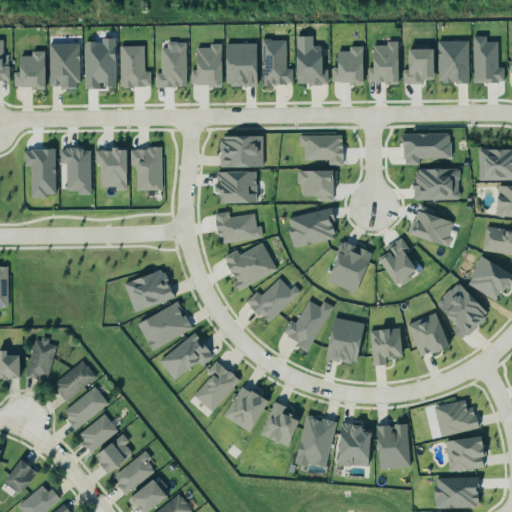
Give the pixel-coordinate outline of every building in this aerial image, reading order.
[(501,42),(490,43),(490,37),(476,37),(477,83),(507,83),(507,68),(501,68),(501,42)] [(88,43),(89,90),(106,90),(106,89),(120,89),(118,39),(106,39),(106,43),(88,43)] [(7,40),(0,40),(0,82),(12,82),(12,67),(7,67),(7,40)] [(289,70),(289,40),(264,41),(265,86),(295,86),(295,70),(289,70)] [(402,42),(389,42),(389,46),(377,46),(377,68),(371,68),(371,84),(403,84),(402,42)] [(472,84),(472,42),(441,42),(441,84),(472,84)] [(189,43),(177,43),(177,48),(164,48),(164,74),(158,74),(159,88),(190,87),(189,43)] [(260,43),(229,44),(231,87),(261,86),(260,43)] [(83,44),(52,44),(53,89),(83,88),(83,44)] [(194,87),(226,86),(225,44),(214,44),(214,48),(200,48),(200,70),(193,70),(194,87)] [(147,46),(123,47),(123,88),(154,88),(153,72),(147,72),(147,46)] [(301,86),(328,86),(327,46),(300,46),(301,86)] [(341,52),(342,68),(335,68),(335,85),(368,84),(366,47),(352,47),(352,52),(341,52)] [(439,80),(438,50),(413,50),(413,70),(406,70),(406,84),(426,84),(426,81),(439,80)] [(24,72),(16,72),(17,89),(49,88),(48,51),(35,52),(35,56),(23,57),(24,72)] [(422,159),(454,159),(454,134),(406,134),(406,166),(422,166),(422,159)] [(302,136),(302,147),(306,147),(307,161),(331,160),(331,166),(346,166),(346,135),(302,136)] [(224,169),(267,168),(266,137),(223,138),(224,169)] [(94,149),(63,150),(63,164),(69,164),(70,192),(81,191),(81,196),(95,195),(94,149)] [(165,191),(165,149),(133,149),(133,166),(139,166),(140,191),(165,191)] [(482,181),(511,180),(511,150),(482,150),(482,181)] [(34,167),(34,197),(59,197),(58,151),(28,151),(28,167),(34,167)] [(105,166),(105,189),(131,189),(131,151),(99,151),(99,166),(105,166)] [(462,200),(461,169),(417,170),(418,201),(462,200)] [(305,184),(306,197),(322,197),(322,202),(338,202),(338,171),(301,172),(301,184),(305,184)] [(259,172),(220,173),(221,205),(260,204),(259,172)] [(499,217),(511,217),(511,187),(500,187),(499,217)] [(457,223),(434,216),(436,210),(422,206),(413,235),(450,247),(457,223)] [(297,248),(340,239),(334,209),(290,219),(297,248)] [(217,214),(222,245),(265,238),(264,227),(259,228),(257,214),(232,218),(231,212),(217,214)] [(486,252),(511,254),(511,230),(489,227),(486,252)] [(383,260),(401,287),(422,273),(409,252),(412,250),(404,239),(392,247),(395,252),(383,260)] [(331,282),(360,295),(377,255),(345,241),(338,256),(341,258),(331,282)] [(242,290),(280,272),(266,243),(242,255),(240,251),(227,257),(242,290)] [(511,294),(511,272),(485,257),(469,284),(500,301),(505,292),(511,296),(511,294)] [(0,308),(11,309),(11,268),(0,267),(0,308)] [(177,299),(168,270),(127,284),(137,313),(177,299)] [(263,296),(259,292),(249,301),(271,324),(304,292),(298,286),(293,290),(282,278),(263,296)] [(460,326),(455,330),(465,341),(493,316),(462,282),(439,304),(460,326)] [(334,306),(325,302),(323,307),(310,301),(300,324),(292,320),(285,337),(314,350),(334,306)] [(195,332),(182,303),(141,322),(154,350),(195,332)] [(409,326),(425,360),(454,347),(439,313),(409,326)] [(369,325),(338,318),(329,359),(360,366),(369,325)] [(375,366),(389,366),(389,360),(406,359),(405,329),(374,330),(375,366)] [(178,381),(202,362),(205,366),(217,357),(197,333),(162,362),(178,381)] [(38,339),(28,375),(49,381),(59,344),(38,339)] [(2,380),(24,380),(24,357),(12,357),(12,352),(2,352),(2,380)] [(196,395),(214,412),(242,382),(219,361),(208,373),(213,378),(196,395)] [(66,400),(99,381),(88,362),(55,381),(66,400)] [(227,419),(257,433),(272,401),(242,387),(227,419)] [(111,406),(99,388),(65,410),(77,429),(111,406)] [(444,439),(482,429),(478,411),(472,413),(469,400),(437,408),(444,439)] [(290,408),(277,403),(263,436),(293,448),(304,421),(287,414),(290,408)] [(120,435),(109,416),(80,432),(91,451),(120,435)] [(339,423),(308,417),(299,464),(330,470),(339,423)] [(375,434),(367,434),(367,426),(344,425),(342,466),(374,467),(375,434)] [(383,469),(412,468),(411,426),(381,427),(383,469)] [(98,454),(110,473),(138,456),(126,437),(98,454)] [(449,442),(452,473),(489,469),(486,439),(449,442)] [(154,459),(148,450),(115,478),(129,495),(157,471),(150,462),(154,459)] [(23,494),(42,473),(26,459),(7,479),(23,494)] [(482,478),(438,479),(439,510),(482,508),(482,478)] [(162,479),(131,499),(138,509),(142,506),(146,511),(149,511),(174,497),(162,479)] [(18,507),(22,511),(47,511),(62,501),(47,483),(18,507)] [(157,511),(194,511),(183,495),(157,511)]
